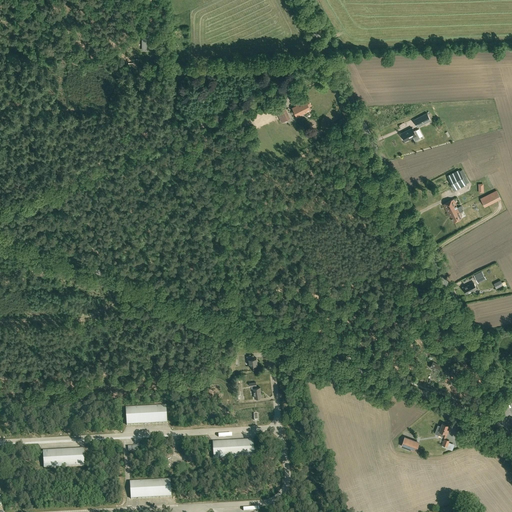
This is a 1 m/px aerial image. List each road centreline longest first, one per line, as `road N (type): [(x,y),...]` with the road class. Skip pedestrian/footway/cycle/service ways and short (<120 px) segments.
road 1 (unclassified): [(511,417),(491,421),(0,236)]
road 2 (tertiary): [(511,410),(334,68)]
road 3 (unclassified): [(0,213),(205,124)]
road 4 (residential): [(205,124),(334,68)]
